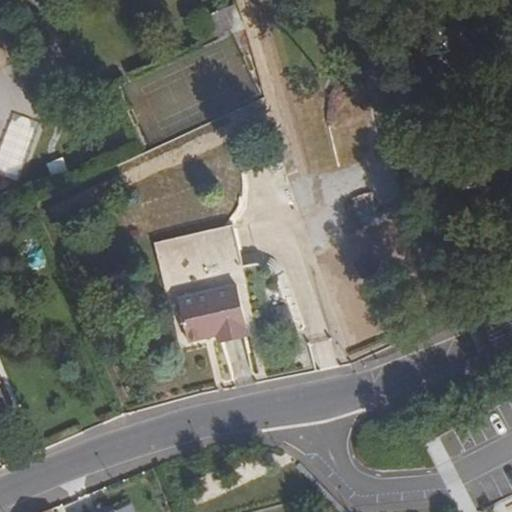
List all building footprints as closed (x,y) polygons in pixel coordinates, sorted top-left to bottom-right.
[(235,5),(206,14),(212,31),(216,29),(219,38),(244,29),(235,5)] [(0,71),(17,63),(3,31),(0,32),(0,71)] [(184,308),(242,293),(251,290),(235,231),(157,252),(172,311),(184,308)] [(277,345),(297,342),(286,275),(276,276),(281,305),(271,307),(277,345)] [(254,342),(242,293),(184,308),(194,350),(224,342),(226,349),(254,342)] [(0,418),(13,413),(0,382),(0,418)]
